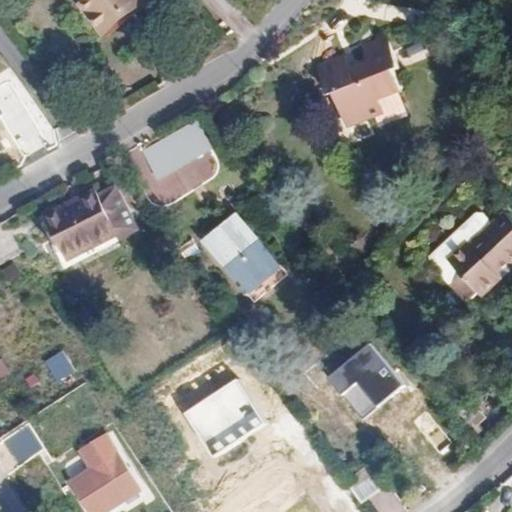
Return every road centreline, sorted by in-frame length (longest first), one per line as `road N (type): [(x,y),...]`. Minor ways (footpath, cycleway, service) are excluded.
road 1 (residential): [(0,195),(226,68),(293,0)]
road 2 (unknown): [(78,151),(0,50)]
